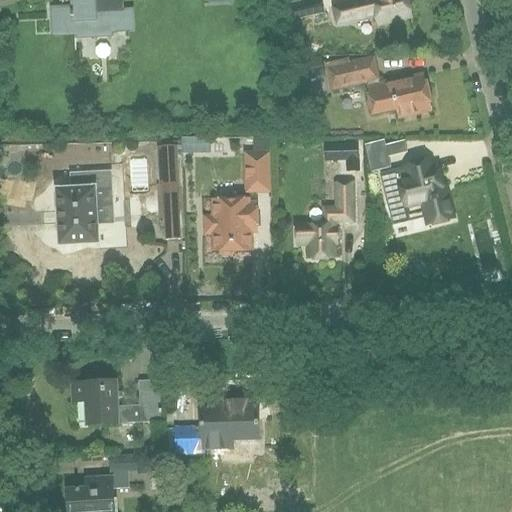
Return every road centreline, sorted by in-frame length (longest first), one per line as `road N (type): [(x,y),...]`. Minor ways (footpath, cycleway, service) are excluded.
road 1 (residential): [(511,312),(0,324)]
road 2 (residential): [(511,183),(470,0)]
